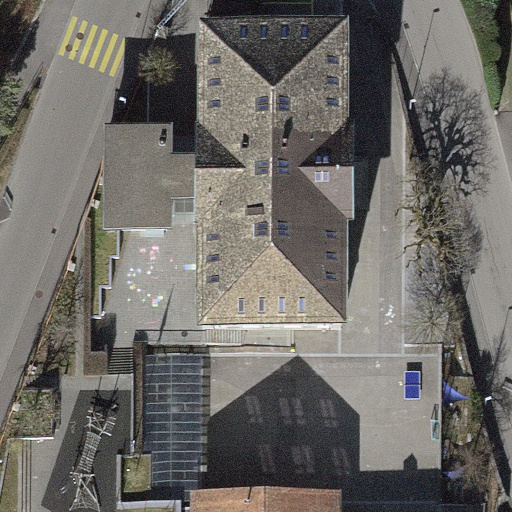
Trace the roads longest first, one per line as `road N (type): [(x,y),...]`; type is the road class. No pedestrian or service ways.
road 1 (tertiary): [(511,309),(427,0)]
road 2 (tertiary): [(117,0),(0,292)]
